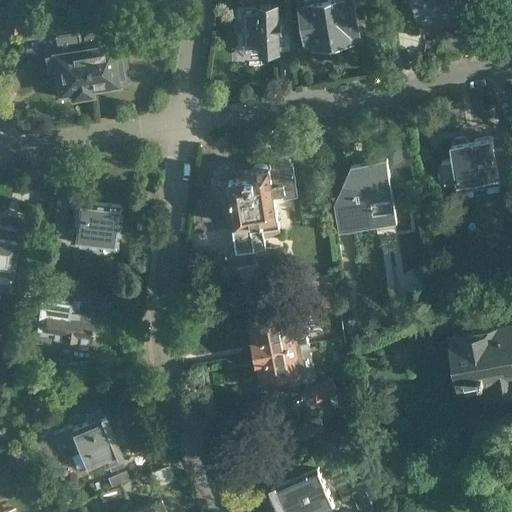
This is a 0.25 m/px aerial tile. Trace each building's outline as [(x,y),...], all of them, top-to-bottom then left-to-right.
[(23,32),(23,31),(25,18),(29,18),(31,0),(29,0),(7,0),(4,30),(23,32)] [(326,0),(299,0),(306,41),(305,41),(306,45),(309,47),(314,47),(314,45),(333,42),(326,0)] [(353,40),(363,38),(356,0),(326,0),(333,42),(352,39),(353,40)] [(403,0),(407,28),(408,31),(410,33),(414,34),(417,33),(420,30),(420,29),(420,26),(436,24),(437,29),(440,29),(436,0),(403,0)] [(474,26),(470,0),(436,0),(440,29),(444,29),(443,23),(459,21),(460,28),(474,26)] [(278,20),(278,4),(260,5),(260,6),(238,7),(238,21),(235,21),(236,30),(239,30),(239,42),(237,44),(246,52),(248,51),(261,50),(266,55),(275,54),(279,49),(292,48),(290,28),(287,28),(286,19),(278,20)] [(105,45),(103,34),(105,34),(102,21),(79,25),(79,27),(83,49),(85,49),(91,87),(118,83),(118,81),(127,79),(121,42),(105,45)] [(83,49),(79,27),(49,31),(51,44),(52,44),(54,54),(47,55),(49,69),(57,67),(62,97),(92,93),(91,87),(85,49),(83,49)] [(511,146),(495,149),(493,136),(452,143),(455,159),(443,161),(446,182),(458,180),(460,190),(511,180),(511,146)] [(272,165),(270,165),(266,161),(260,161),(254,164),(253,166),(264,233),(267,232),(267,236),(278,234),(277,231),(281,230),(275,192),(283,191),(284,196),(298,193),(293,162),(292,162),(291,158),(287,154),(274,156),(271,159),(272,165)] [(310,156),(313,176),(322,174),(319,155),(310,156)] [(353,161),(336,201),(340,230),(398,222),(388,156),(353,161)] [(229,180),(230,181),(225,182),(222,186),(223,194),(227,197),(232,196),(239,237),(252,235),(255,253),(267,251),(266,245),(264,233),(253,166),(252,168),(245,169),(246,177),(229,180)] [(72,219),(70,238),(70,240),(115,245),(117,231),(118,231),(120,219),(118,218),(120,204),(75,198),(72,219)] [(11,270),(17,238),(15,238),(17,227),(0,223),(0,277),(8,279),(10,270),(11,270)] [(270,273),(273,287),(291,288),(284,243),(266,245),(267,251),(270,273)] [(31,281),(35,258),(21,255),(16,279),(31,281)] [(47,278),(50,260),(37,258),(34,276),(47,278)] [(273,287),(270,273),(261,275),(259,264),(237,268),(240,285),(273,287)] [(31,281),(16,279),(14,290),(29,292),(31,281)] [(335,309),(336,293),(312,291),(311,307),(335,309)] [(91,339),(94,312),(62,308),(64,295),(42,292),(35,341),(52,343),(54,334),(62,335),(61,337),(75,339),(75,336),(91,339)] [(287,322),(285,308),(268,311),(270,321),(252,324),(255,341),(254,341),(256,352),(300,344),(299,336),(316,332),(313,317),(287,322)] [(465,396),(511,386),(511,323),(493,328),(493,329),(454,337),(465,396)] [(302,352),(300,344),(256,352),(258,362),(259,362),(263,379),(281,376),(282,385),(316,378),(311,350),(302,352)] [(32,373),(20,374),(22,385),(34,383),(32,373)] [(318,399),(339,390),(332,377),(312,386),(318,399)] [(71,423),(51,431),(62,457),(71,453),(77,466),(86,463),(87,465),(102,458),(105,466),(122,458),(119,451),(120,451),(104,412),(101,413),(99,407),(85,413),(87,418),(71,425),(71,423)] [(295,425),(302,441),(329,429),(322,413),(295,425)] [(281,450),(300,441),(293,426),(274,435),(281,450)] [(19,465),(41,455),(30,430),(22,434),(27,446),(14,452),(19,465)] [(124,467),(106,475),(110,484),(128,477),(124,467)] [(283,511),(316,511),(321,510),(320,508),(331,503),(316,468),(272,487),(283,511)] [(366,506),(384,499),(373,475),(356,483),(359,490),(353,492),(360,507),(366,504),(366,506)] [(96,478),(89,481),(92,490),(99,488),(96,478)] [(166,511),(161,499),(150,503),(149,501),(123,511),(166,511)]
